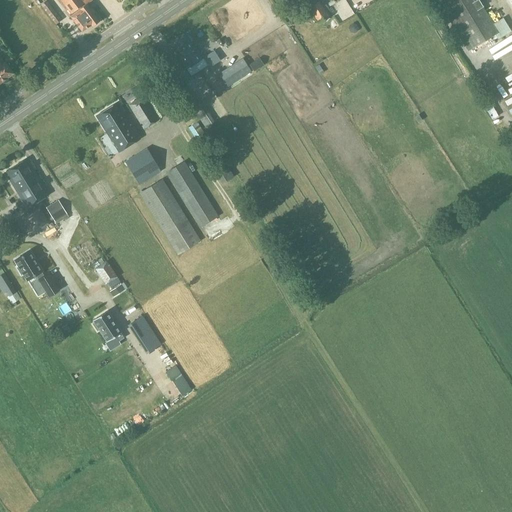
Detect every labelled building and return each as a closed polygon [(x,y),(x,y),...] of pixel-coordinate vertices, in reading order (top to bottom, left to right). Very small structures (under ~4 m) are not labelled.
[(60,0),(72,16),(71,17),(82,32),(91,25),(92,26),(100,21),(87,4),(92,0),(60,0)] [(436,0),(437,1),(438,1),(447,17),(455,29),(459,26),(462,32),(458,34),(468,51),(484,42),(495,35),(498,40),(511,32),(503,19),(493,25),(477,0),(436,0)] [(319,1),(303,12),(309,20),(314,17),(319,23),(329,16),(329,17),(333,14),(329,9),(326,11),(319,1)] [(41,6),(56,25),(61,20),(47,2),(41,6)] [(329,32),(337,27),(332,19),(324,24),(329,32)] [(356,25),(352,24),(349,26),(348,30),(350,33),(354,33),(357,31),(358,28),(356,25)] [(228,41),(225,30),(215,33),(217,43),(228,41)] [(179,59),(185,69),(203,58),(196,48),(192,43),(193,40),(190,35),(188,36),(187,35),(171,45),(180,59),(179,59)] [(203,58),(208,66),(218,60),(213,51),(203,58)] [(0,56),(0,82),(13,73),(6,65),(12,60),(9,56),(3,60),(0,56)] [(242,59),(216,75),(225,88),(250,72),(242,59)] [(259,59),(249,65),(253,71),(263,65),(259,59)] [(207,85),(199,75),(191,82),(200,91),(207,85)] [(144,96),(129,105),(144,130),(159,121),(144,96)] [(192,107),(204,126),(213,120),(201,101),(192,107)] [(119,152),(140,139),(117,103),(96,116),(119,152)] [(189,128),(198,142),(206,136),(197,123),(189,128)] [(131,172),(139,185),(161,172),(147,149),(133,157),(139,167),(131,172)] [(27,207),(47,195),(26,160),(6,173),(27,207)] [(201,227),(218,217),(184,162),(167,173),(201,227)] [(234,177),(226,163),(214,171),(222,184),(234,177)] [(163,180),(140,194),(177,255),(195,245),(201,241),(168,188),(163,180)] [(58,200),(46,208),(55,222),(67,215),(58,200)] [(44,208),(35,213),(43,226),(52,221),(44,208)] [(79,240),(83,238),(79,229),(75,231),(79,240)] [(27,250),(11,260),(24,281),(34,274),(36,278),(35,279),(46,297),(57,291),(46,271),(41,274),(39,272),(40,271),(27,250)] [(105,284),(106,284),(116,277),(106,261),(95,269),(105,284)] [(21,299),(2,269),(0,270),(0,282),(9,297),(7,297),(12,305),(21,299)] [(116,277),(106,284),(110,289),(120,283),(116,277)] [(123,289),(120,285),(110,292),(113,296),(123,289)] [(139,341),(153,332),(135,304),(121,313),(139,341)] [(94,322),(92,324),(97,331),(99,330),(107,342),(105,344),(110,351),(121,344),(119,342),(124,338),(121,333),(107,311),(93,320),(94,322)] [(59,354),(66,369),(76,364),(73,357),(77,356),(73,348),(59,354)] [(73,377),(82,373),(79,366),(69,370),(73,377)] [(181,396),(190,390),(175,367),(166,373),(181,396)]
